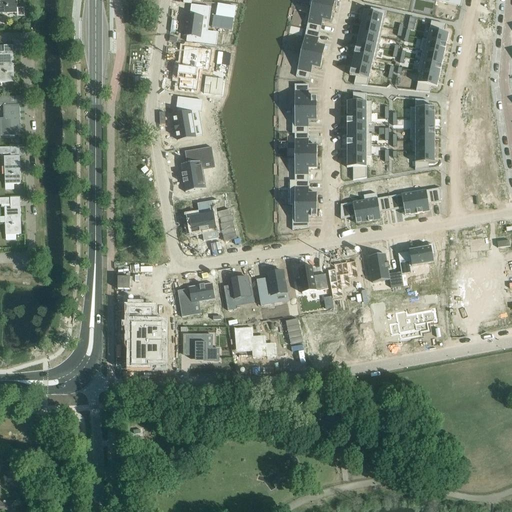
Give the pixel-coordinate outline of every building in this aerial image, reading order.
[(0,0),(0,13),(17,13),(16,0),(0,0)] [(310,0),(309,6),(333,11),(335,0),(310,0)] [(186,16),(184,35),(187,36),(186,42),(215,45),(216,36),(198,34),(198,31),(201,31),(203,16),(209,16),(210,7),(194,5),(193,16),(186,16)] [(223,5),(219,34),(231,36),(235,6),(223,5)] [(311,7),(306,30),(320,33),(323,21),(331,23),(333,11),(309,6),(311,7)] [(364,11),(361,22),(383,27),(386,11),(371,8),(370,12),(364,11)] [(423,39),(422,40),(446,45),(449,34),(443,32),(445,24),(431,21),(427,40),(423,39)] [(361,22),(359,33),(381,37),(383,27),(361,22)] [(306,30),(301,53),(323,58),(325,46),(317,44),(320,33),(306,30)] [(359,33),(357,43),(378,48),(381,37),(359,33)] [(422,40),(420,50),(444,55),(446,45),(422,40)] [(357,43),(355,54),(376,58),(378,48),(357,43)] [(178,66),(176,79),(179,79),(178,88),(195,90),(199,61),(209,62),(210,50),(194,48),(192,60),(182,59),(181,67),(178,66)] [(420,50),(420,51),(422,51),(420,61),(442,66),(444,55),(420,50)] [(301,53),(296,77),(310,80),(312,68),(320,69),(323,58),(301,53)] [(355,54),(352,64),(371,68),(374,58),(376,59),(376,58),(355,54)] [(0,55),(0,82),(14,82),(13,55),(0,55)] [(420,61),(418,72),(440,76),(442,66),(420,61)] [(352,64),(350,75),(356,77),(354,85),(367,86),(371,68),(352,64)] [(420,73),(416,92),(429,93),(431,86),(437,87),(440,76),(418,72),(420,73)] [(295,109),(292,109),(317,109),(317,97),(309,97),(309,85),(295,85),(295,109)] [(353,102),(347,102),(347,113),(371,113),(371,102),(367,102),(367,94),(353,93),(353,102)] [(10,96),(0,96),(0,106),(1,106),(0,103),(10,103),(10,96)] [(177,114),(173,115),(175,125),(174,125),(175,125),(176,130),(175,130),(175,131),(176,131),(177,140),(195,137),(191,113),(193,112),(193,111),(199,112),(201,112),(203,101),(178,97),(176,109),(178,109),(177,114)] [(415,108),(410,108),(410,119),(435,119),(435,108),(429,108),(429,101),(415,100),(415,108)] [(15,135),(20,135),(19,105),(3,106),(4,136),(12,135),(12,136),(15,136),(15,135)] [(292,109),(292,133),(309,133),(309,121),(317,121),(317,109),(292,109)] [(371,113),(347,113),(347,124),(371,124),(371,113)] [(435,119),(410,119),(410,130),(435,130),(435,119)] [(371,124),(347,124),(347,135),(371,135),(371,134),(369,134),(369,124),(371,124)] [(435,130),(410,130),(410,141),(435,141),(435,130)] [(309,133),(292,133),(292,134),(295,134),(295,157),(317,157),(317,145),(309,145),(309,133)] [(371,135),(347,135),(347,146),(371,146),(371,135)] [(435,141),(410,141),(413,141),(413,152),(435,152),(435,141)] [(371,146),(347,146),(347,156),(371,156),(371,146)] [(182,174),(183,183),(184,183),(185,192),(206,189),(206,188),(204,188),(200,162),(212,160),(210,149),(212,148),(212,147),(187,151),(189,163),(190,168),(182,169),(182,171),(182,174)] [(435,152),(413,152),(415,152),(415,170),(429,168),(429,163),(435,163),(435,152)] [(20,156),(10,157),(4,157),(5,184),(21,184),(20,156)] [(371,156),(347,156),(347,168),(353,168),(353,180),(367,178),(367,157),(371,157),(371,156)] [(295,181),(290,181),(309,181),(309,169),(317,169),(317,157),(295,157),(295,181)] [(309,181),(290,181),(290,190),(295,190),(295,205),(291,205),(291,204),(290,204),(290,205),(292,205),(317,205),(317,193),(309,193),(309,181)] [(426,190),(414,192),(417,214),(430,212),(429,205),(441,203),(441,188),(426,191),(426,190)] [(401,195),(389,197),(392,211),(404,209),(405,216),(417,214),(414,192),(401,194),(401,195)] [(377,194),(364,196),(369,222),(381,220),(380,213),(392,211),(389,197),(377,199),(377,194)] [(353,203),(341,205),(341,219),(355,217),(356,224),(369,222),(364,196),(364,201),(353,203)] [(201,215),(190,217),(193,233),(203,231),(205,241),(217,239),(211,201),(199,203),(201,215)] [(317,205),(292,205),(292,230),(309,228),(309,217),(317,217),(317,205)] [(5,207),(5,225),(6,235),(21,235),(20,207),(5,207)] [(410,256),(399,258),(401,272),(402,275),(411,274),(410,267),(434,263),(432,255),(434,255),(433,244),(425,246),(425,248),(409,250),(410,256)] [(386,254),(368,257),(373,283),(389,280),(391,288),(403,286),(402,275),(401,272),(389,274),(386,254)] [(335,270),(328,271),(332,298),(343,297),(342,288),(351,287),(350,279),(358,278),(356,261),(334,265),(335,270)] [(312,267),(298,269),(302,294),(328,289),(327,280),(315,282),(314,276),(312,267)] [(269,281),(257,283),(261,306),(277,304),(276,297),(289,295),(287,283),(285,284),(283,272),(267,274),(268,278),(269,281)] [(232,285),(224,287),(228,311),(237,310),(235,299),(253,296),(251,284),(249,285),(247,277),(233,280),(234,284),(232,284),(232,285)] [(191,299),(179,301),(182,318),(194,316),(192,304),(215,300),(212,283),(189,287),(191,299)] [(383,302),(371,304),(375,328),(387,326),(383,302)] [(397,323),(389,324),(391,336),(399,334),(400,340),(409,338),(429,335),(427,323),(436,321),(435,316),(436,316),(435,309),(407,315),(407,311),(395,313),(397,323)] [(152,310),(131,310),(131,361),(163,361),(163,325),(152,325),(152,310)] [(302,345),(297,321),(286,323),(290,347),(302,345)] [(253,329),(235,329),(236,350),(252,349),(252,360),(266,359),(267,360),(273,360),(272,359),(276,359),(276,345),(266,345),(266,337),(253,338),(253,329)] [(183,337),(183,345),(190,345),(190,354),(195,354),(195,362),(201,362),(214,362),(214,361),(219,361),(219,359),(219,352),(219,349),(206,349),(206,335),(196,335),(190,335),(183,335),(183,337)]
